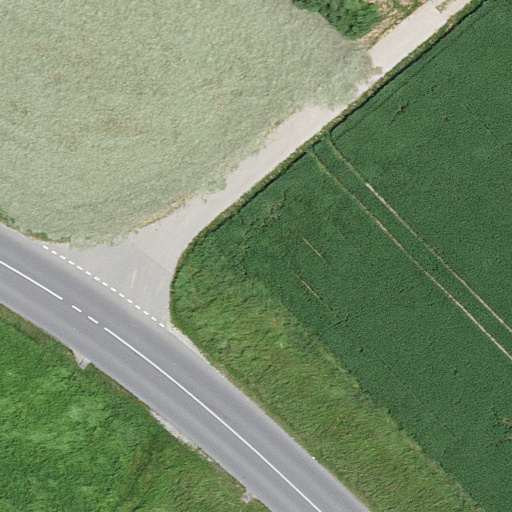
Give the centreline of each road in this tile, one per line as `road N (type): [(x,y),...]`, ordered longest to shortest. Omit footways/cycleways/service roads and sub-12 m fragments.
road 1 (track): [(453,0),(81,311)]
road 2 (tertiary): [(317,511),(81,311),(0,265)]
